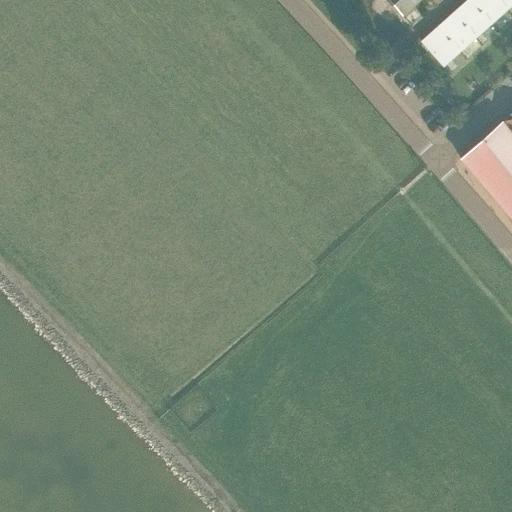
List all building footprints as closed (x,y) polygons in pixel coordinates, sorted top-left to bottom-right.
[(387,0),(391,4),(391,7),(396,12),(399,12),(401,15),(417,0),(387,0)] [(504,9),(495,0),(469,0),(465,3),(485,26),(504,9)] [(511,0),(495,0),(504,9),(511,0)] [(485,26),(465,3),(450,17),(470,39),(485,26)] [(470,39),(450,17),(436,29),(456,52),(470,39)] [(456,52),(436,29),(422,42),(442,64),(456,52)] [(501,123),(511,135),(511,112),(501,123)] [(511,135),(501,123),(460,159),(511,220),(511,135)]
